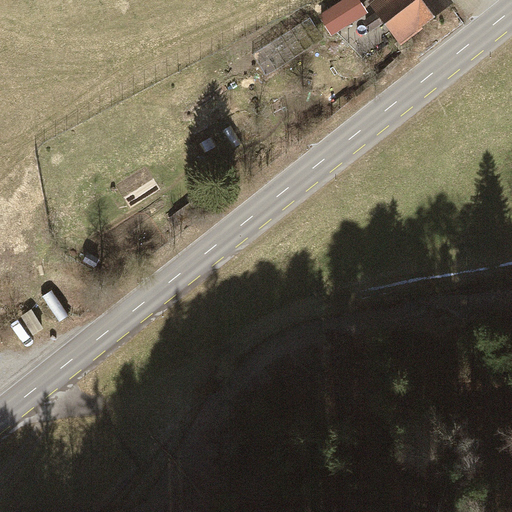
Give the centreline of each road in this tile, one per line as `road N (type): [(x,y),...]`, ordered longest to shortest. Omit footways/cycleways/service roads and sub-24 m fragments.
road 1 (tertiary): [(511,13),(0,420)]
road 2 (track): [(27,398),(69,405),(122,400),(310,305),(511,263)]
